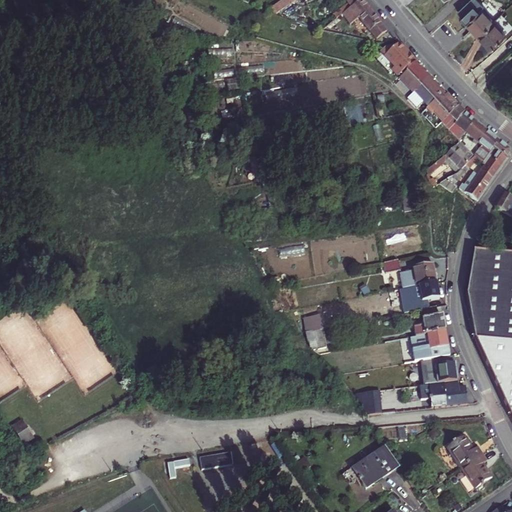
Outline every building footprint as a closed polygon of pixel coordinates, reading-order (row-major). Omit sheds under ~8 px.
[(284,0),(283,1),(267,13),(276,15),(295,2),(293,0),(284,0)] [(362,0),(361,0),(351,8),(342,15),(350,25),(359,18),(369,32),(370,32),(376,40),(387,32),(362,0)] [(351,8),(348,4),(334,15),(337,19),(342,15),(351,8)] [(478,35),(493,21),(480,8),(466,21),(478,35)] [(493,21),(478,35),(491,48),(505,34),(493,21)] [(398,77),(415,61),(399,44),(385,48),(380,53),(395,69),(392,71),(398,77)] [(416,63),(401,77),(407,84),(407,86),(413,94),(430,78),(416,63)] [(413,94),(407,99),(416,109),(424,102),(428,107),(444,92),(430,78),(413,94)] [(444,92),(428,107),(442,122),(443,121),(458,108),(444,92)] [(442,122),(428,107),(423,112),(437,126),(441,123),(442,122)] [(474,121),(458,108),(443,121),(451,129),(449,132),(459,142),(465,135),(474,121)] [(451,129),(443,121),(442,122),(441,123),(449,132),(451,129)] [(465,135),(459,142),(475,157),(478,160),(483,164),(494,149),(507,159),(510,155),(510,150),(498,141),(488,132),(483,128),(474,121),(465,135)] [(475,157),(459,142),(445,156),(426,171),(427,177),(446,162),(458,174),(465,166),(475,157)] [(507,159),(494,149),(483,164),(484,166),(481,171),(493,179),(507,159)] [(478,160),(475,157),(465,166),(469,169),(478,160)] [(469,169),(465,166),(458,174),(457,174),(447,180),(440,184),(452,193),(456,187),(454,185),(469,169)] [(493,179),(481,171),(478,176),(473,172),(464,186),(462,185),(459,189),(477,202),(493,179)] [(437,186),(433,179),(429,181),(431,189),(437,186)] [(511,198),(505,195),(503,194),(494,208),(506,215),(509,209),(511,210),(511,198)] [(418,197),(410,198),(412,212),(419,211),(418,197)] [(402,199),(404,213),(412,212),(410,198),(402,199)] [(475,340),(475,342),(511,343),(511,255),(491,253),(492,245),(481,244),(477,243),(474,252),(474,253),(467,295),(475,340)] [(400,272),(398,261),(383,264),(385,274),(400,272)] [(433,264),(412,268),(413,272),(400,275),(403,291),(419,287),(436,284),(433,264)] [(412,305),(413,312),(421,311),(436,308),(441,307),(436,284),(419,287),(422,303),(412,305)] [(438,318),(436,308),(421,311),(423,321),(422,321),(423,327),(414,329),(415,338),(427,336),(445,332),(442,317),(438,318)] [(320,316),(302,320),(304,333),(323,330),(320,316)] [(327,348),(323,330),(304,333),(306,342),(314,349),(327,348)] [(434,359),(444,358),(443,349),(448,348),(445,332),(427,336),(429,351),(418,353),(419,358),(420,361),(434,359)] [(511,343),(475,342),(506,408),(509,413),(511,417),(511,416),(511,343)] [(455,382),(457,382),(453,356),(449,357),(444,358),(434,359),(437,384),(455,382)] [(398,376),(422,373),(420,362),(397,367),(398,376)] [(414,387),(423,386),(422,375),(412,377),(414,387)] [(414,387),(412,377),(406,377),(407,388),(414,387)] [(394,381),(395,389),(406,387),(405,379),(394,381)] [(455,389),(455,382),(437,384),(429,385),(431,409),(467,405),(466,388),(458,388),(455,389)] [(378,392),(354,395),(369,416),(381,415),(378,392)] [(25,445),(36,438),(23,419),(13,426),(25,445)] [(447,449),(461,469),(482,455),(477,449),(473,451),(463,437),(447,449)] [(373,485),(398,468),(385,449),(353,470),(363,486),(370,481),(373,485)] [(201,455),(202,468),(234,466),(233,454),(201,455)] [(482,455),(461,469),(475,490),(492,479),(482,465),(486,462),(482,455)] [(190,459),(168,463),(171,478),(178,477),(176,468),(191,465),(190,459)] [(370,481),(363,486),(366,490),(373,485),(370,481)]
